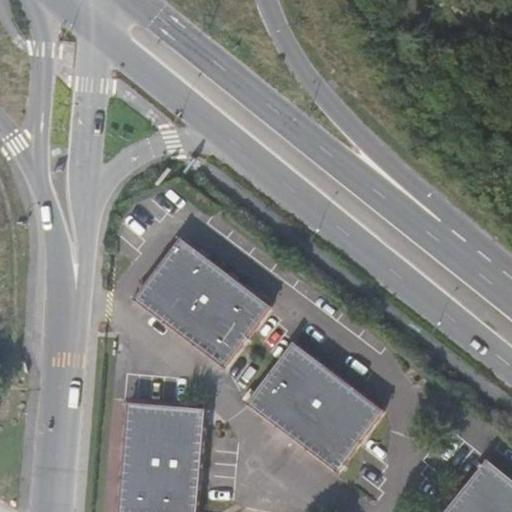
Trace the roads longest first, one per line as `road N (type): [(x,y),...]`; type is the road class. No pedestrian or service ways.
road 1 (primary): [(511,299),(136,0)]
road 2 (unknown): [(403,389),(191,225),(162,234),(129,273),(118,304),(121,327)]
road 3 (primary): [(511,268),(361,137),(303,72),(267,0)]
road 4 (primary): [(228,135),(511,367)]
road 5 (unknown): [(377,511),(321,477),(182,362),(121,327)]
road 6 (tertiary): [(68,291),(51,511)]
road 7 (tertiary): [(33,0),(46,50),(43,182)]
road 8 (tertiary): [(88,197),(99,31)]
road 9 (primary): [(99,31),(228,135)]
road 10 (tertiary): [(88,197),(134,155),(228,135)]
road 11 (unknown): [(403,389),(511,473)]
road 12 (unknown): [(393,511),(403,389)]
